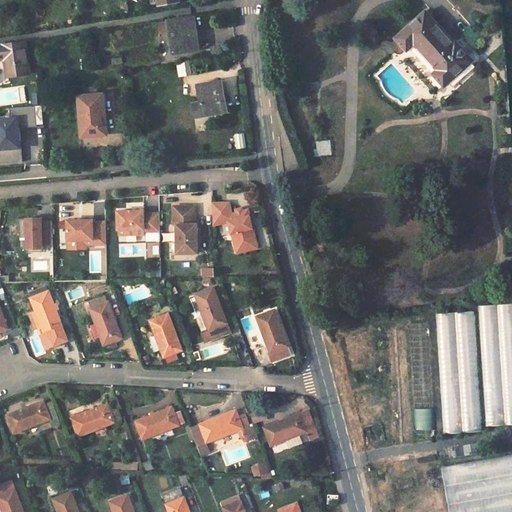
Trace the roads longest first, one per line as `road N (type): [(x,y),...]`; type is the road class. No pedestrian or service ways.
road 1 (unclassified): [(253,0),(266,173),(323,378)]
road 2 (residential): [(323,378),(8,369)]
road 3 (unclassified): [(323,378),(357,511)]
